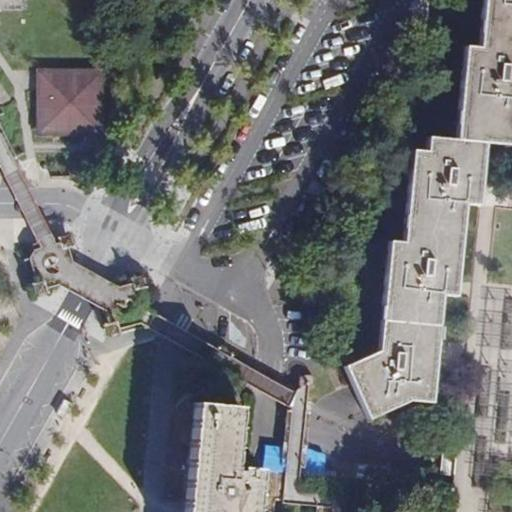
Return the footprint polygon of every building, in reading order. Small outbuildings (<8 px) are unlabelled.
[(0,0),(0,8),(24,9),(24,0),(0,0)] [(368,417),(408,399),(432,401),(442,294),(456,296),(464,204),(479,205),(484,142),(511,144),(511,0),(484,0),(480,48),(465,47),(457,140),(428,138),(427,152),(412,151),(404,243),(389,242),(379,350),(345,366),(368,417)] [(38,69),(37,135),(104,136),(104,69),(38,69)] [(2,81),(0,81),(0,104),(2,104),(4,107),(11,102),(9,99),(12,98),(2,81)] [(72,401),(66,396),(55,412),(62,416),(72,401)] [(256,511),(260,468),(240,467),(240,470),(235,469),(240,407),(195,403),(185,511),(256,511)] [(374,485),(374,467),(335,465),(298,451),(293,477),(374,485)]
